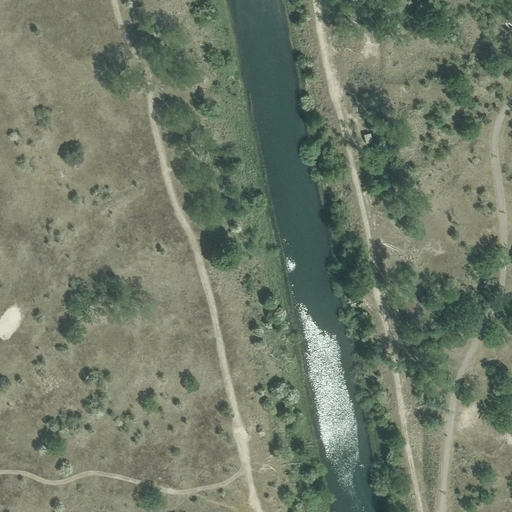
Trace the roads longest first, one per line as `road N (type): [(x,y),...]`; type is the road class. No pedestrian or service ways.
road 1 (track): [(422,511),(318,0)]
road 2 (track): [(441,511),(452,402),(503,276),(493,144),(511,103)]
